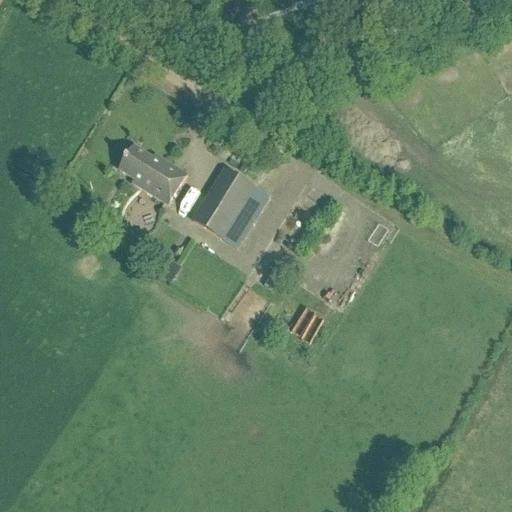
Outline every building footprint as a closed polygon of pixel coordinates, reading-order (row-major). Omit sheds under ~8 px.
[(295,0),(302,16),(343,0),(295,0)] [(167,165),(141,148),(126,171),(142,181),(139,184),(174,206),(193,176),(169,161),(167,165)] [(241,254),(274,201),(226,172),(193,225),(241,254)] [(168,266),(158,281),(172,289),(181,273),(168,266)] [(196,327),(209,338),(232,312),(219,301),(196,327)] [(281,332),(291,317),(279,310),(269,325),(281,332)]
